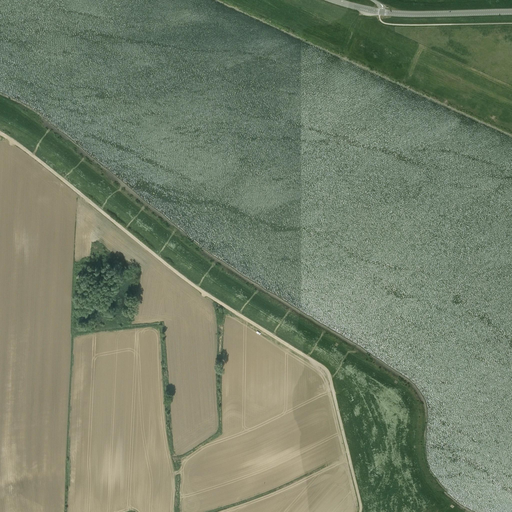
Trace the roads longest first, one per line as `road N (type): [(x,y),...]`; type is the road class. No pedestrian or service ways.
road 1 (track): [(0,118),(192,266),(336,358)]
road 2 (primary): [(380,12),(511,11)]
